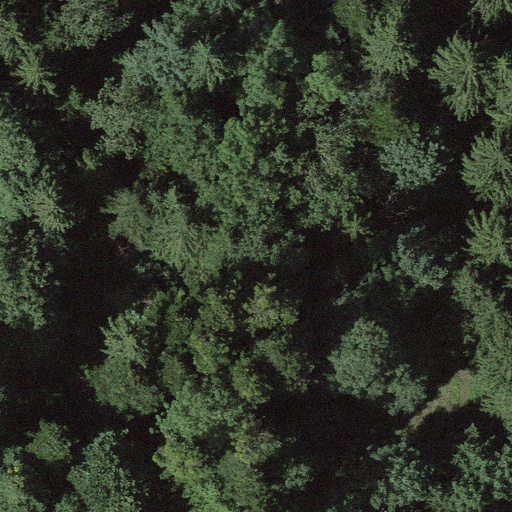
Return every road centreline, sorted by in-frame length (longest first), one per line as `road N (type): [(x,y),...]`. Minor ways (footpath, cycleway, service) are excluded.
road 1 (track): [(454,217),(424,336),(340,485),(313,511)]
road 2 (track): [(454,217),(440,41),(423,0)]
